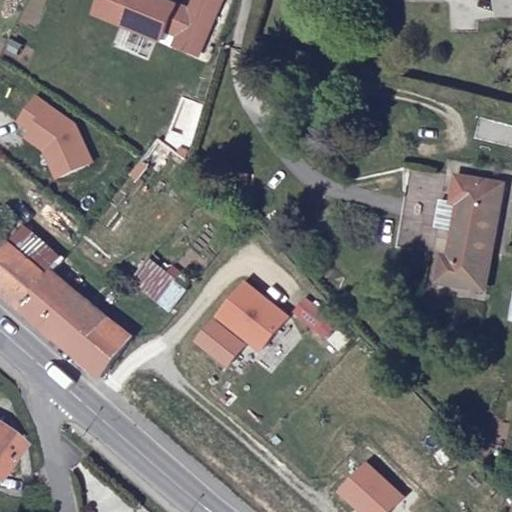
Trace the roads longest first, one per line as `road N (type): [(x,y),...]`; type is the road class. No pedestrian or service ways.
road 1 (primary): [(62,383),(210,511)]
road 2 (unclassified): [(62,383),(52,410),(66,511)]
